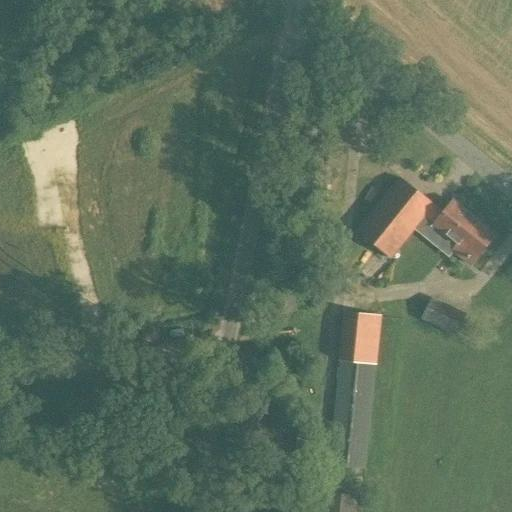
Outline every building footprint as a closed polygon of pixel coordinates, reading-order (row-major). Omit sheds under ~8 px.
[(122,122),(78,122),(78,147),(122,148),(122,122)] [(122,148),(78,147),(78,171),(122,170),(122,148)] [(122,170),(78,171),(78,195),(122,194),(122,170)] [(414,229),(445,255),(455,243),(457,245),(476,223),(452,202),(442,214),(398,178),(355,231),(391,260),(414,229)] [(122,194),(78,195),(78,220),(122,218),(122,194)] [(455,243),(445,255),(448,257),(453,251),(468,265),(492,236),(476,223),(457,245),(455,243)] [(111,271),(142,263),(138,247),(106,254),(111,271)] [(142,265),(110,273),(116,293),(148,285),(142,265)] [(420,319),(444,330),(455,308),(431,297),(420,319)] [(455,308),(444,330),(456,336),(466,314),(455,308)] [(343,312),(328,466),(366,470),(381,316),(343,312)] [(51,511),(60,493),(30,481),(16,511),(51,511)] [(326,493),(323,511),(360,511),(362,496),(326,493)]
